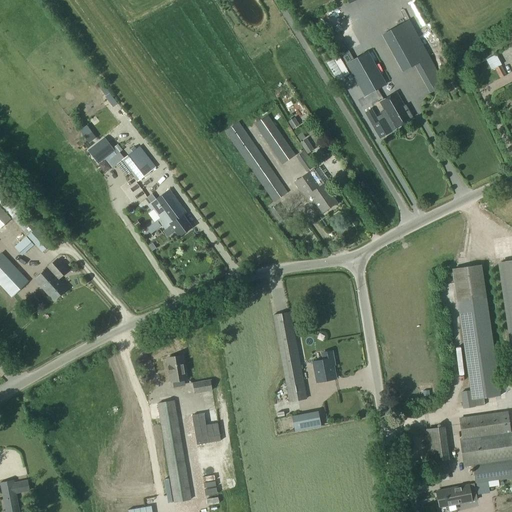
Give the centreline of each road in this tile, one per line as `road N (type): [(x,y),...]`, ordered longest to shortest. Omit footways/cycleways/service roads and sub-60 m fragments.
road 1 (unclassified): [(0,397),(192,298),(360,255)]
road 2 (unclassified): [(399,511),(360,255)]
road 3 (track): [(0,169),(134,323)]
road 4 (unclassified): [(360,255),(511,178)]
